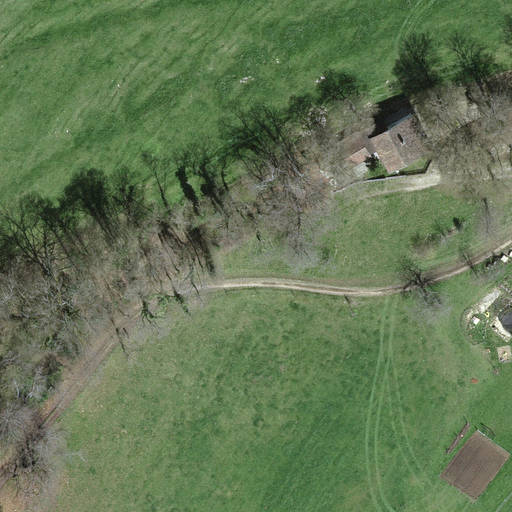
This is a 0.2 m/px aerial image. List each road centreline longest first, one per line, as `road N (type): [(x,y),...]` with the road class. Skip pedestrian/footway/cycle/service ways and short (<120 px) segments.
road 1 (track): [(184,292),(237,284),(406,290),(511,239)]
road 2 (track): [(325,213),(404,188),(511,174)]
